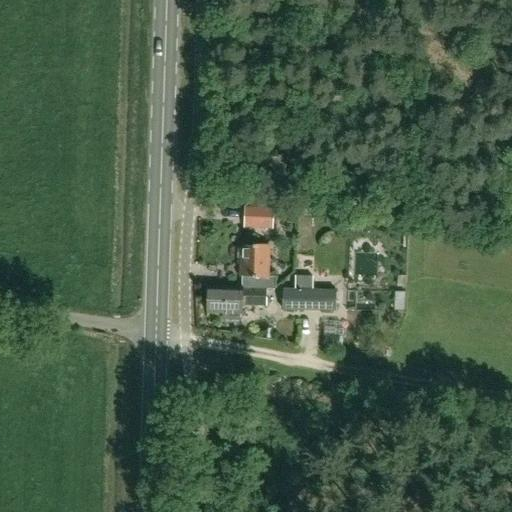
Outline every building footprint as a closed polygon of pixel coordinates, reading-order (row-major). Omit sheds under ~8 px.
[(272,227),(273,207),(245,206),(244,226),(272,227)] [(242,287),(266,287),(275,287),(275,275),(268,275),(269,244),(253,243),(253,245),(241,245),(240,275),(242,275),(242,287)] [(373,292),(391,291),(390,272),(372,273),(373,292)] [(313,289),(313,274),(296,274),(294,288),(282,288),(282,308),(335,309),(336,289),(313,289)] [(266,287),(242,287),(208,286),(208,312),(224,312),(223,318),(239,319),(239,313),(241,313),(242,303),(266,304),(266,287)]
